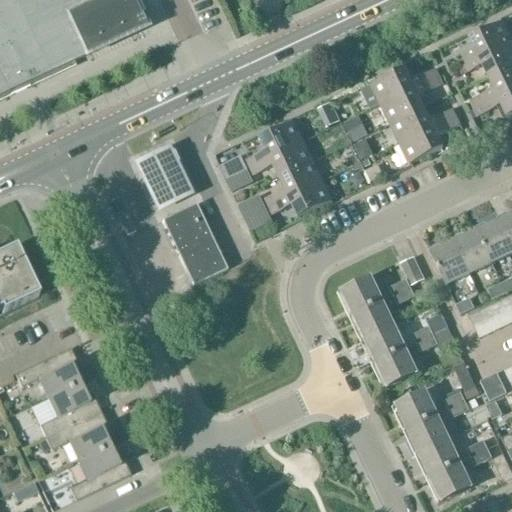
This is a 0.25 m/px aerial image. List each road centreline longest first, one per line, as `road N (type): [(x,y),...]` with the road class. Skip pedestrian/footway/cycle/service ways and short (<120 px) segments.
road 1 (unclassified): [(336,388),(305,305),(314,267),(511,166)]
road 2 (unclassified): [(204,461),(55,155)]
road 3 (tertiary): [(210,82),(389,0)]
road 4 (tertiary): [(55,155),(210,82)]
road 5 (unclassified): [(204,461),(336,388)]
road 6 (unclassified): [(401,511),(336,388)]
